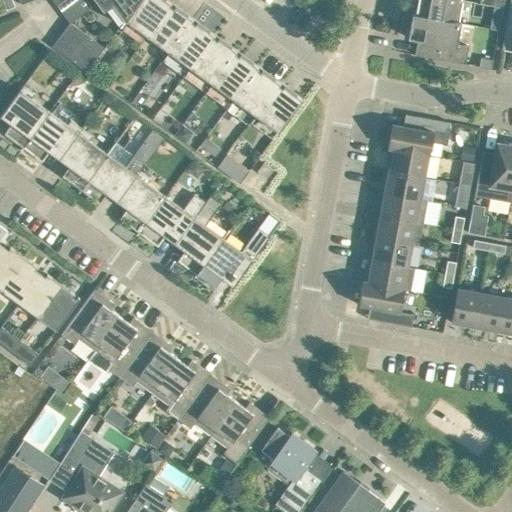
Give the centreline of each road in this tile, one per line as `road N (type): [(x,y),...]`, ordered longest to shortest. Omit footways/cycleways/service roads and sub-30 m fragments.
road 1 (residential): [(293,386),(0,172)]
road 2 (residential): [(304,325),(348,84)]
road 3 (residential): [(465,511),(293,386)]
road 4 (residential): [(511,363),(304,325)]
road 5 (residential): [(511,92),(431,100),(348,84)]
road 6 (residential): [(348,84),(232,0)]
